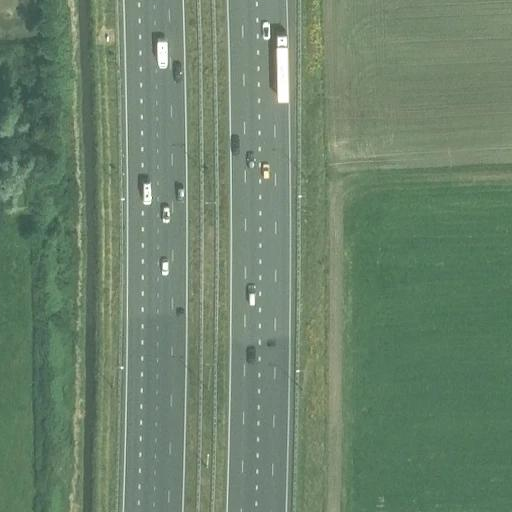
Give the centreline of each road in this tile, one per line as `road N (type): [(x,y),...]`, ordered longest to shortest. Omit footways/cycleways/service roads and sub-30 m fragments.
road 1 (motorway): [(256,511),(263,305),(257,0)]
road 2 (motorway): [(159,0),(157,511)]
